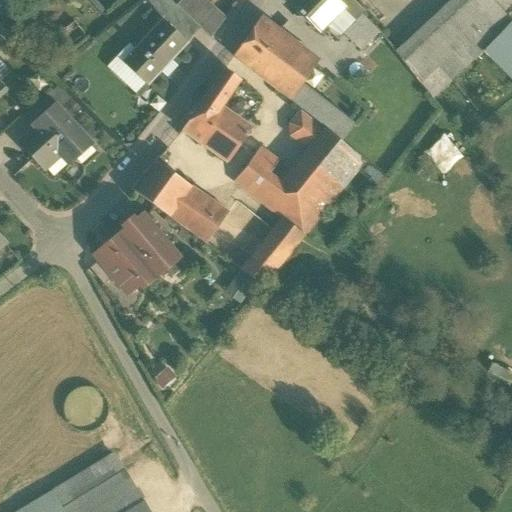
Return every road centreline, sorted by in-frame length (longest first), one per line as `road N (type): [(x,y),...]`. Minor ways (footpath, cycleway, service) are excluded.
road 1 (residential): [(255,0),(123,182),(60,244)]
road 2 (residential): [(215,511),(60,244)]
